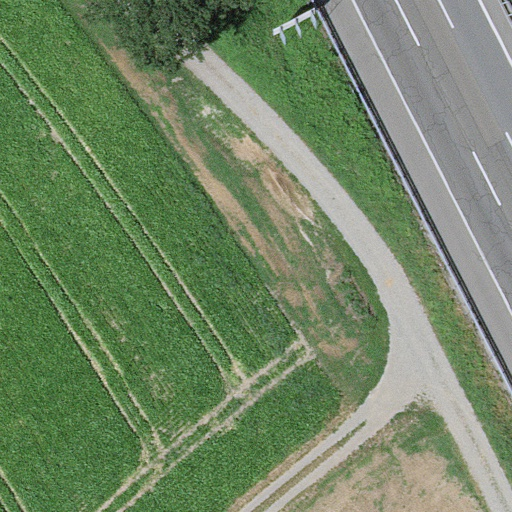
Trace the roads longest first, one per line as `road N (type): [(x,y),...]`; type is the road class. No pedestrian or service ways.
road 1 (track): [(435,363),(378,257),(319,179),(135,0)]
road 2 (track): [(435,363),(258,511)]
road 3 (motorway): [(417,0),(511,186)]
road 4 (track): [(508,511),(435,363)]
